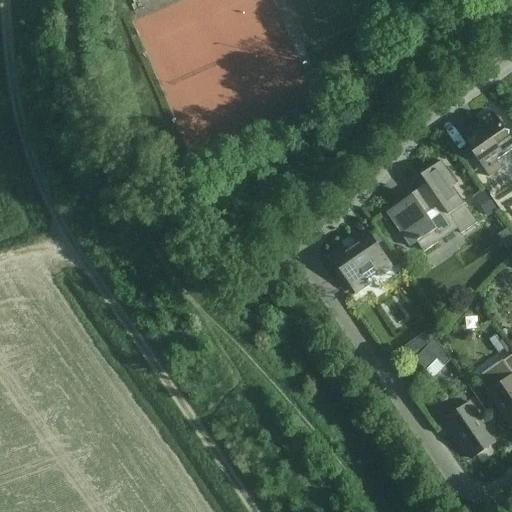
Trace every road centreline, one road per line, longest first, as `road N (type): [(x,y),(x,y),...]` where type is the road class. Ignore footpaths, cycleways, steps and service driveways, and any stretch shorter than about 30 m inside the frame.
road 1 (residential): [(511,476),(490,492),(463,486),(303,249),(424,126),(511,58)]
road 2 (track): [(74,0),(77,96),(119,200),(166,269),(378,511)]
road 3 (track): [(233,479),(47,200),(13,88),(5,0)]
